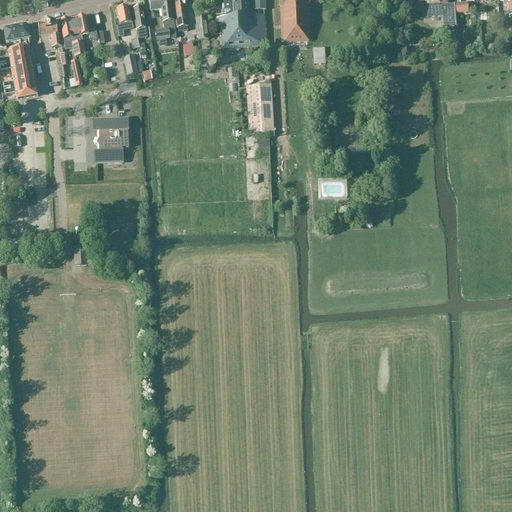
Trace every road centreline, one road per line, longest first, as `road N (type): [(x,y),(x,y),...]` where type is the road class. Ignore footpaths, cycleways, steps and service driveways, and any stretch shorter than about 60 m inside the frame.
road 1 (residential): [(50,106),(121,95),(102,0)]
road 2 (residential): [(50,106),(66,262)]
